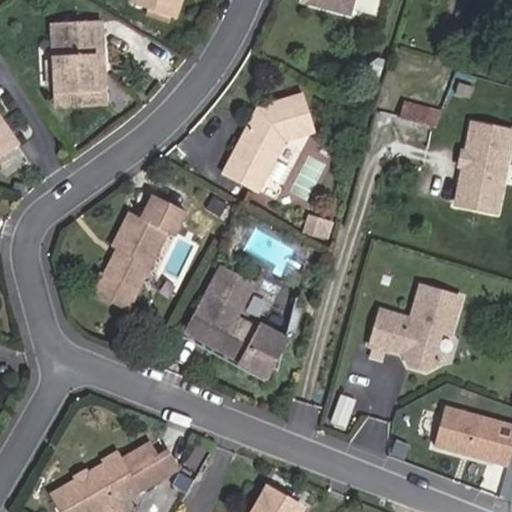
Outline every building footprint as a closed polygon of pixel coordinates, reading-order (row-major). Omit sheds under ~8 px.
[(133,0),(132,3),(176,17),(181,0),(133,0)] [(303,0),(303,2),(338,11),(352,4),(352,0),(303,0)] [(106,105),(102,23),(52,26),(54,61),(55,85),(56,107),(106,105)] [(55,85),(54,61),(46,61),(48,86),(55,85)] [(282,144),(284,141),(315,132),(303,95),(258,109),(251,121),(255,123),(252,128),(247,130),(223,176),(257,193),(265,177),(282,144)] [(435,128),(438,112),(405,104),(401,120),(435,128)] [(0,158),(19,146),(0,117),(0,158)] [(497,213),(511,136),(511,132),(472,124),(466,155),(468,158),(467,163),(463,166),(456,205),(497,213)] [(282,187),(300,153),(282,144),(265,177),(282,187)] [(467,163),(468,158),(466,155),(462,154),(460,165),(463,166),(467,163)] [(133,301),(167,233),(174,237),(186,212),(155,196),(143,220),(132,214),(115,249),(119,251),(127,255),(123,262),(115,258),(101,285),(106,300),(118,306),(133,301)] [(320,237),(325,222),(308,217),(303,232),(320,237)] [(328,239),(332,224),(325,222),(320,237),(328,239)] [(123,262),(127,255),(119,251),(115,258),(123,262)] [(258,329),(237,318),(254,286),(220,267),(187,328),(243,359),(240,364),(266,378),(271,368),(276,371),(276,372),(277,372),(286,338),(261,325),(258,329)] [(449,335),(461,299),(420,287),(410,320),(381,311),(370,347),(387,352),(388,349),(402,353),(409,366),(426,371),(442,362),(435,351),(441,332),(449,335)] [(295,334),(301,310),(294,308),(288,331),(295,334)] [(243,359),(187,328),(184,333),(240,364),(243,359)] [(346,429),(352,411),(335,406),(330,423),(346,429)] [(511,465),(511,424),(445,408),(435,448),(511,468),(511,465)] [(131,472),(157,457),(150,444),(124,459),(131,472)] [(103,511),(123,501),(178,470),(167,451),(157,457),(131,472),(124,459),(121,454),(89,472),(87,476),(78,481),(74,480),(48,494),(58,511),(103,511)] [(78,481),(87,476),(89,472),(87,468),(72,477),(74,480),(78,481)] [(299,511),(303,506),(268,485),(252,511),(299,511)] [(128,511),(123,501),(103,511),(128,511)]
